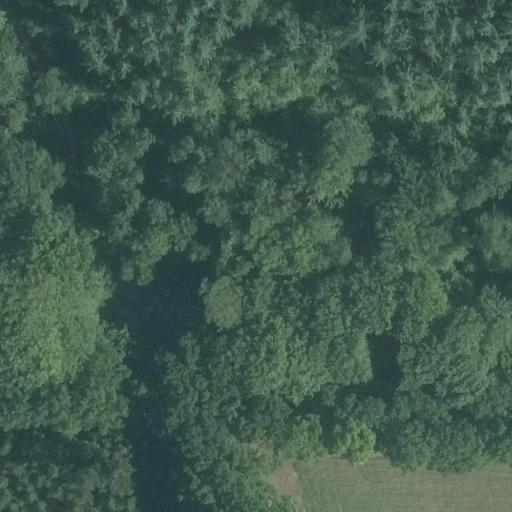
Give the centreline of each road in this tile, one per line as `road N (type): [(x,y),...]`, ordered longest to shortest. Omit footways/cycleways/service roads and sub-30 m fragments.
road 1 (track): [(140,330),(511,337)]
road 2 (track): [(140,330),(11,0)]
road 3 (track): [(0,325),(140,330)]
